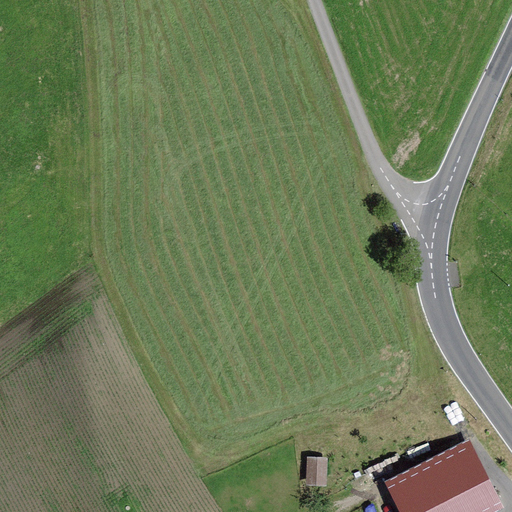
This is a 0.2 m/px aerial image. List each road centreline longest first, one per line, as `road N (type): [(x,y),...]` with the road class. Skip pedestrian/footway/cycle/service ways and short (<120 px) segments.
road 1 (unclassified): [(427,224),(408,212),(367,142),(319,0)]
road 2 (tertiary): [(427,224),(436,302),(457,354),(511,436)]
road 3 (tertiary): [(511,39),(427,224)]
